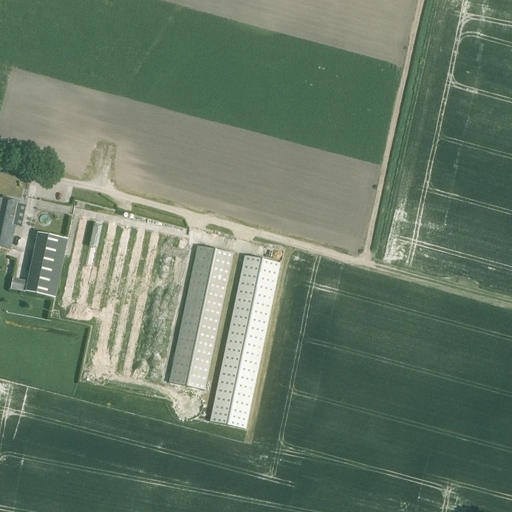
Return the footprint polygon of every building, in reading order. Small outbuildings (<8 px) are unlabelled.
[(0,246),(11,249),(20,203),(21,203),(0,198),(0,246)] [(89,220),(80,218),(62,303),(71,305),(89,220)] [(76,307),(85,308),(103,223),(95,221),(76,307)] [(91,310),(99,312),(117,226),(109,224),(91,310)] [(132,228),(123,227),(94,368),(102,370),(132,228)] [(146,231),(137,230),(108,370),(116,372),(146,231)] [(13,279),(11,289),(26,292),(55,298),(67,239),(38,233),(28,282),(13,279)] [(160,234),(152,233),(123,374),(131,376),(160,234)] [(137,377),(145,378),(174,238),(166,235),(137,377)] [(151,380),(160,382),(189,240),(180,239),(151,380)] [(235,252),(197,245),(168,383),(206,391),(235,252)] [(245,256),(210,423),(246,430),(281,263),(245,256)] [(184,391),(176,410),(195,419),(204,400),(184,391)]
